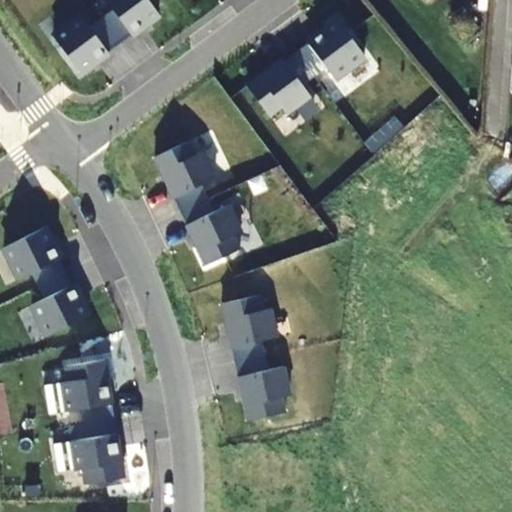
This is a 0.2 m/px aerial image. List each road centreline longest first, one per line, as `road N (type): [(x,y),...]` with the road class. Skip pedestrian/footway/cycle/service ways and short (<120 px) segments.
road 1 (residential): [(182,511),(180,430),(139,287),(62,146)]
road 2 (residential): [(279,0),(93,135),(62,146)]
